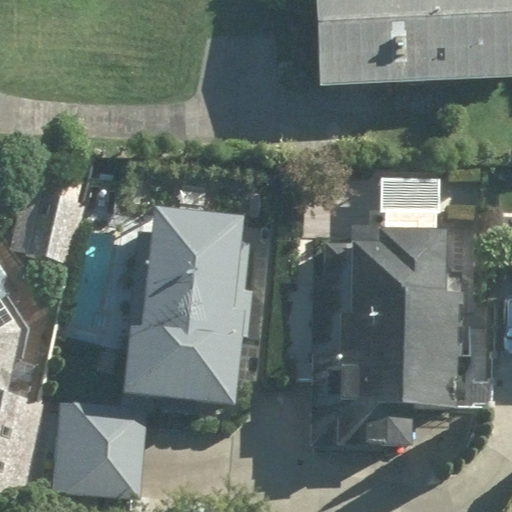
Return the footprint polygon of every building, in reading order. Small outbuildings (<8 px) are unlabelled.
[(511,0),(302,0),(309,106),(511,94),(511,0)] [(133,223),(110,411),(225,424),(237,325),(220,322),(230,235),(133,223)] [(304,244),(303,461),(414,462),(414,424),(456,424),(457,245),(304,244)] [(0,292),(0,511),(4,511),(12,511),(45,367),(0,292)] [(142,419),(54,412),(47,505),(135,511),(142,419)]
